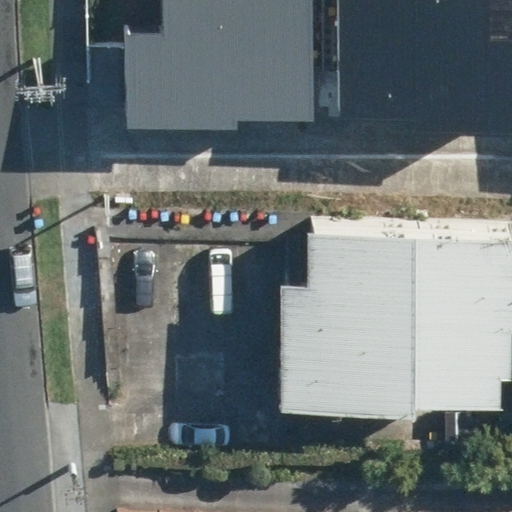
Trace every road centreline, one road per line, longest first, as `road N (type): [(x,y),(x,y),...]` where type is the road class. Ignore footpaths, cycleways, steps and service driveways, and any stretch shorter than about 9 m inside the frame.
road 1 (unknown): [(0,468),(343,488),(511,485)]
road 2 (unknown): [(0,128),(511,120)]
